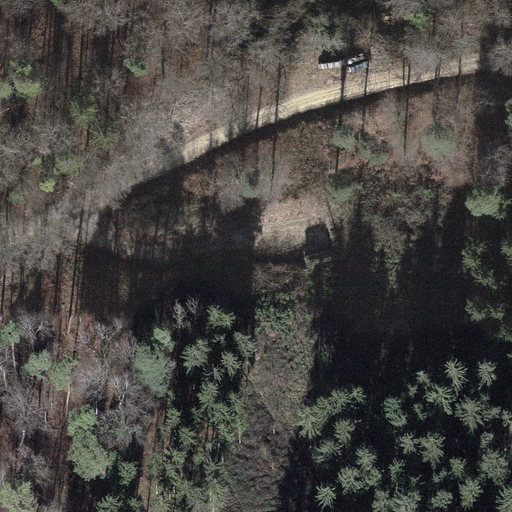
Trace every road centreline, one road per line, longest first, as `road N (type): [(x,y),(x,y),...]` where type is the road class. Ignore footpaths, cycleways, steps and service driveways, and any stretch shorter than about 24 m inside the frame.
road 1 (track): [(0,247),(250,113),(511,50)]
road 2 (track): [(62,214),(115,238),(165,247),(308,230)]
